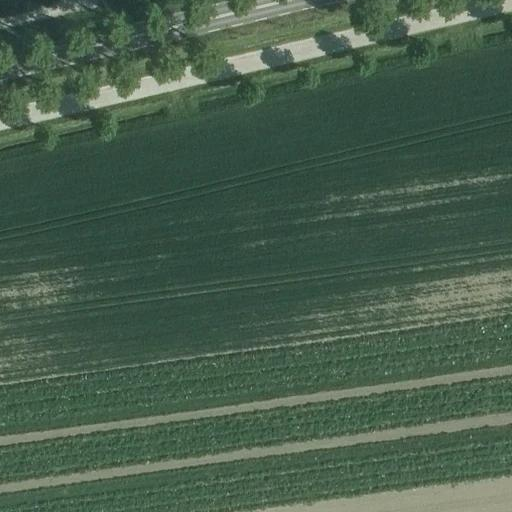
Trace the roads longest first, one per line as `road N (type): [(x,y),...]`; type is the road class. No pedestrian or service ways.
road 1 (unclassified): [(0,118),(511,0)]
road 2 (secondary): [(0,65),(282,0)]
